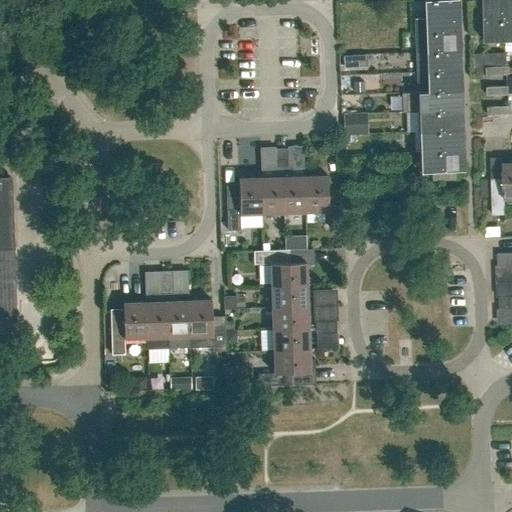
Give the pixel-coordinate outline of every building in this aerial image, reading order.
[(442,31),(442,19),(458,18),(457,0),(423,0),(424,18),(415,18),(415,31),(442,31)] [(506,39),(504,2),(504,0),(483,0),(485,40),(506,39)] [(442,31),(458,30),(458,18),(442,19),(442,31)] [(459,50),(458,30),(442,31),(415,31),(416,51),(453,50),(459,50)] [(459,50),(453,50),(416,51),(417,71),(453,70),(460,70),(459,50)] [(473,67),(486,66),(486,52),(473,53),(473,67)] [(352,56),(344,57),(345,67),(353,66),(352,56)] [(486,66),(486,75),(495,75),(495,66),(486,66)] [(460,70),(453,70),(417,71),(417,91),(454,90),(461,90),(460,70)] [(487,95),(496,95),(495,86),(487,86),(487,95)] [(461,90),(454,90),(417,91),(418,111),(461,110),(461,90)] [(488,106),(488,115),(496,115),(496,106),(488,106)] [(50,108),(34,109),(26,109),(27,119),(51,118),(50,108)] [(407,132),(419,131),(456,130),(462,130),(461,110),(418,111),(406,112),(404,115),(404,128),(407,132)] [(368,113),(344,114),(345,135),(369,134),(368,113)] [(462,130),(456,130),(419,131),(420,151),(456,150),(463,150),(462,130)] [(287,148),(275,149),(276,158),(288,158),(287,148)] [(463,150),(456,150),(420,151),(420,172),(431,171),(432,180),(457,179),(457,170),(463,170),(463,150)] [(36,153),(36,170),(52,169),(52,153),(36,153)] [(282,168),(283,212),(305,211),(304,175),(292,176),(292,174),(288,170),(288,158),(276,158),(276,168),(282,168)] [(505,198),(511,197),(511,162),(503,162),(504,178),(491,178),(493,215),(505,214),(505,198)] [(261,177),(262,213),(283,212),(282,168),(276,168),(270,169),(271,177),(261,177)] [(341,226),(340,214),(340,197),(327,198),(327,175),(304,175),(305,211),(327,210),(328,226),(341,226)] [(16,278),(16,277),(14,277),(13,249),(15,249),(15,248),(13,248),(12,239),(12,230),(14,230),(14,229),(12,229),(12,211),(14,211),(14,210),(12,210),(11,192),(13,192),(13,190),(11,190),(11,177),(0,177),(0,320),(16,320),(14,286),(11,286),(10,278),(16,278)] [(238,178),(238,184),(226,185),(227,230),(240,229),(239,213),(262,213),(261,177),(238,178)] [(294,236),(285,236),(285,249),(294,249),(294,236)] [(301,249),(253,251),(254,264),(270,263),(271,285),(306,284),(305,261),(301,262),(301,249)] [(498,253),(498,259),(498,265),(508,264),(508,253),(498,253)] [(136,264),(136,270),(179,269),(179,262),(136,264)] [(172,272),(160,273),(160,283),(172,282),(172,272)] [(190,345),(189,335),(188,300),(178,300),(178,295),(175,292),(172,292),(172,282),(160,283),(160,293),(166,293),(168,346),(190,345)] [(329,311),(328,282),(307,283),(308,311),(329,311)] [(271,285),(271,307),(307,306),(306,284),(271,285)] [(145,301),(146,337),(147,347),(168,346),(166,293),(160,293),(157,294),(155,298),(155,301),(145,301)] [(235,295),(223,296),(223,309),(235,308),(235,295)] [(499,296),(499,302),(500,308),(510,308),(509,296),(499,296)] [(211,316),(211,299),(188,300),(189,335),(190,345),(212,344),(212,350),(225,350),(224,316),(211,316)] [(110,309),(110,320),(112,354),(124,354),(124,338),(146,337),(145,301),(122,302),(122,309),(110,309)] [(307,306),(271,307),(272,328),(308,327),(307,306)] [(316,321),(316,327),(316,333),(326,332),(326,320),(316,321)] [(336,320),(326,320),(326,332),(336,332),(336,320)] [(308,327),(272,328),(273,350),(309,349),(308,327)] [(273,350),(274,373),(258,373),(258,386),(310,384),(309,349),(273,350)] [(190,377),(169,377),(170,389),(170,390),(174,390),(179,390),(191,389),(191,388),(190,377)]
